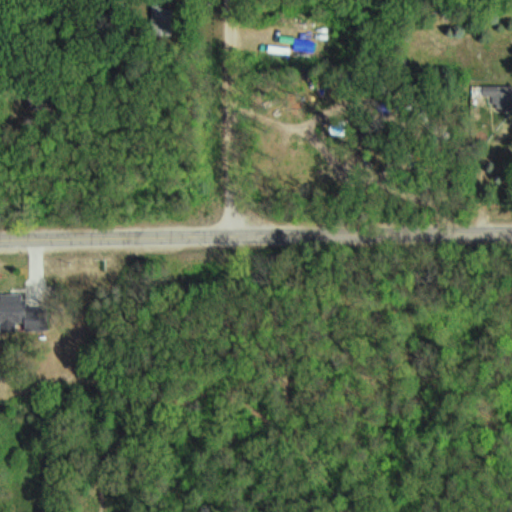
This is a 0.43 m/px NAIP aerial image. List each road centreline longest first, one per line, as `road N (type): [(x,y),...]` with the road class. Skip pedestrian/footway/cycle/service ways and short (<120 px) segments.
road 1 (residential): [(511,237),(0,241)]
road 2 (residential): [(240,237),(236,0)]
